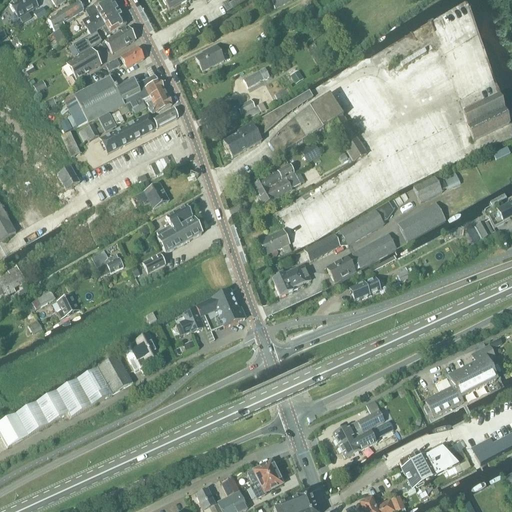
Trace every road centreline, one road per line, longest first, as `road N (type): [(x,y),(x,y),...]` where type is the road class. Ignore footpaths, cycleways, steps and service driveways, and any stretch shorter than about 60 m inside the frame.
road 1 (primary): [(17,511),(511,286)]
road 2 (tertiary): [(260,335),(197,147),(126,0)]
road 3 (unclassified): [(0,482),(150,406),(207,362),(260,335)]
road 4 (primary): [(269,361),(0,493)]
road 5 (unclassified): [(260,335),(365,311),(511,253)]
road 6 (primary): [(511,264),(269,361)]
road 7 (primary): [(289,419),(511,309)]
road 8 (primary): [(73,511),(289,419)]
